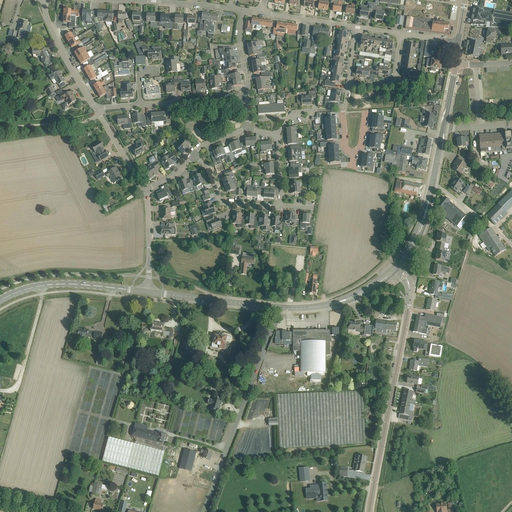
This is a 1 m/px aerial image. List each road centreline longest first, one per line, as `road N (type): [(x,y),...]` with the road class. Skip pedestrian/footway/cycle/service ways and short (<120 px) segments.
road 1 (tertiary): [(369,511),(409,291)]
road 2 (unclassified): [(201,511),(278,308)]
road 3 (tertiary): [(278,308),(146,291)]
road 4 (tertiary): [(0,300),(46,285),(123,289)]
road 5 (residential): [(96,109),(44,0)]
